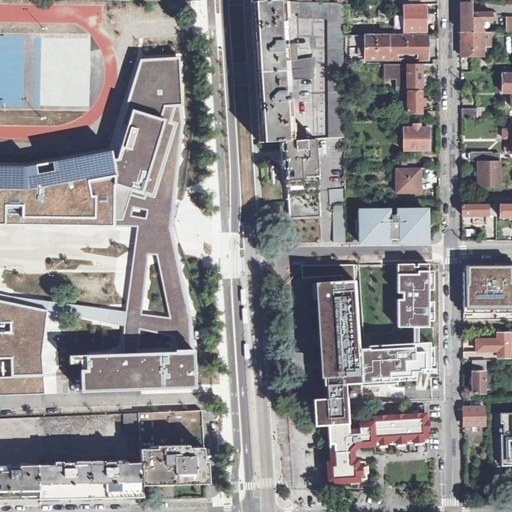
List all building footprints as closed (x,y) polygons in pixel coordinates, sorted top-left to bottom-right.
[(296,2),(284,2),(283,0),(281,1),(251,3),(253,41),(254,59),(259,143),(285,141),(344,137),(344,63),(343,35),(343,4),(312,3),(296,2)] [(191,9),(190,1),(167,1),(168,9),(191,9)] [(472,2),(461,2),(460,7),(460,12),(461,33),(483,32),(483,21),(497,20),(497,12),(473,12),(473,7),(473,2),(472,2)] [(426,6),(404,6),(405,32),(426,31),(426,6)] [(483,32),(461,33),(461,56),(483,55),(483,50),(483,32)] [(491,32),(483,32),(483,50),(489,50),(492,47),(491,32)] [(427,35),(343,35),(344,63),(365,64),(365,60),(427,59),(427,35)] [(0,88),(151,80),(149,48),(0,56),(0,88)] [(421,65),(386,65),(386,77),(398,78),(398,87),(421,87),(421,65)] [(510,93),(511,93),(511,97),(510,97),(511,106),(511,74),(502,74),(502,93),(510,93)] [(421,92),(409,92),(409,113),(421,113),(421,106),(425,106),(425,99),(421,99),(421,92)] [(179,171),(177,104),(147,105),(150,172),(179,171)] [(476,109),(461,109),(461,117),(476,117),(476,109)] [(26,117),(12,119),(13,126),(27,124),(26,117)] [(416,125),(403,125),(403,151),(429,150),(429,128),(416,128),(416,125)] [(511,129),(503,130),(503,139),(511,138),(511,129)] [(344,181),(344,137),(285,141),(291,243),(346,242),(345,200),(345,190),(344,181)] [(0,225),(116,228),(117,220),(122,220),(131,189),(117,185),(117,150),(28,166),(0,164),(0,225)] [(486,153),(470,153),(470,161),(478,161),(496,162),(500,161),(501,161),(501,155),(486,155),(486,153)] [(416,159),(400,160),(400,168),(416,168),(416,159)] [(496,186),(500,186),(500,161),(496,162),(478,161),(478,172),(478,173),(478,186),(496,186)] [(400,168),(396,168),(396,194),(421,193),(421,182),(425,182),(424,168),(416,168),(400,168)] [(184,272),(179,171),(150,172),(155,273),(184,272)] [(356,181),(344,181),(345,190),(357,189),(356,181)] [(357,189),(345,190),(345,200),(357,200),(357,189)] [(511,204),(499,205),(499,217),(508,217),(509,221),(511,220),(511,204)] [(486,215),(488,215),(487,205),(462,205),(462,216),(473,215),(486,215)] [(487,205),(488,215),(497,215),(496,205),(487,205)] [(388,211),(358,211),(359,242),(388,242),(388,229),(399,228),(399,242),(427,241),(426,210),(399,211),(399,215),(388,215),(388,211)] [(486,215),(473,215),(473,225),(486,224),(486,215)] [(74,273),(117,270),(116,253),(84,256),(84,260),(73,261),(74,273)] [(463,272),(464,319),(511,318),(511,263),(495,264),(495,266),(482,266),(482,263),(467,264),(467,272),(463,272)] [(415,264),(398,265),(399,294),(404,294),(405,300),(399,300),(399,327),(434,326),(432,264),(418,265),(419,267),(415,267),(415,264)] [(97,279),(74,281),(76,312),(99,311),(97,279)] [(346,384),(361,383),(359,349),(355,281),(318,284),(322,346),(323,369),(324,385),(326,385),(346,384)] [(0,299),(0,395),(47,395),(45,353),(51,310),(0,299)] [(511,333),(500,333),(500,340),(497,340),(497,350),(499,350),(500,358),(511,357),(511,355),(511,354),(511,340),(511,341),(511,333)] [(497,340),(487,341),(487,351),(497,350),(497,340)] [(197,345),(73,348),(73,364),(82,363),(83,385),(198,382),(197,345)] [(432,345),(359,349),(361,383),(417,380),(416,372),(423,372),(423,369),(433,369),(432,345)] [(478,360),(478,352),(463,352),(463,353),(463,359),(463,360),(478,360)] [(490,361),(472,361),(472,393),(490,393),(490,361)] [(346,384),(326,385),(326,399),(313,400),(315,425),(316,425),(321,425),(331,424),(348,424),(348,423),(346,384)] [(0,408),(23,408),(23,396),(0,396),(0,408)] [(464,408),(464,425),(473,425),(475,425),(484,425),(484,408),(479,408),(464,408)] [(201,410),(184,412),(139,413),(140,431),(141,450),(157,449),(157,446),(189,444),(190,448),(204,447),(201,410)] [(387,417),(375,417),(375,421),(361,422),(362,429),(350,429),(349,423),(348,423),(348,424),(331,424),(332,443),(337,443),(337,452),(332,453),(333,462),(328,462),(329,479),(332,482),(359,481),(359,479),(366,479),(366,473),(368,473),(368,467),(366,467),(365,461),(360,462),(360,460),(356,460),(354,461),(351,461),(351,457),(353,457),(352,443),(363,442),(363,446),(380,445),(381,447),(387,447),(387,444),(398,444),(398,446),(404,445),(404,443),(415,443),(415,445),(422,444),(422,442),(428,442),(427,430),(429,430),(428,421),(426,422),(425,414),(412,415),(411,410),(404,410),(404,415),(394,416),(394,411),(387,411),(387,417)] [(500,434),(501,459),(511,458),(511,412),(500,413),(500,423),(508,423),(508,434),(500,434)] [(140,431),(139,413),(123,414),(124,432),(140,431)] [(124,432),(123,414),(79,416),(65,416),(1,419),(0,418),(0,466),(10,466),(10,467),(19,467),(19,466),(38,466),(62,465),(61,463),(75,463),(76,465),(87,464),(103,464),(103,462),(118,461),(118,463),(123,463),(123,461),(129,461),(129,464),(142,463),(141,450),(140,431),(124,432)] [(354,461),(356,460),(355,450),(360,446),(361,446),(363,446),(363,442),(352,443),(353,457),(351,457),(351,461),(354,461)] [(204,447),(190,448),(189,444),(157,446),(157,449),(141,450),(142,463),(142,464),(142,482),(206,480),(204,447)] [(38,466),(38,496),(61,496),(89,495),(142,494),(142,482),(142,464),(142,463),(129,464),(129,461),(123,461),(123,463),(118,463),(118,461),(103,462),(103,464),(87,464),(76,465),(75,463),(61,463),(62,465),(38,466)] [(0,497),(7,497),(36,496),(38,496),(38,466),(19,466),(19,467),(10,467),(10,466),(0,466),(0,497)]
